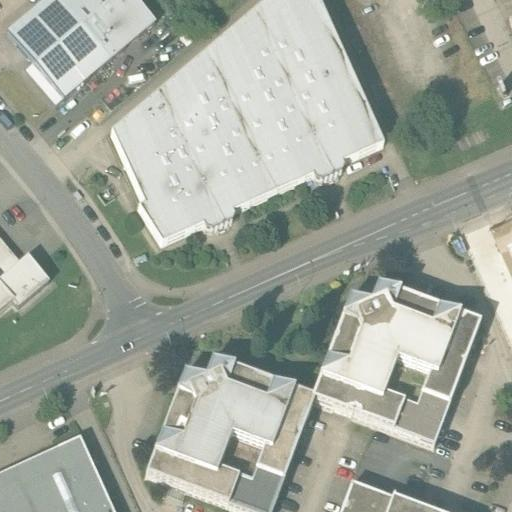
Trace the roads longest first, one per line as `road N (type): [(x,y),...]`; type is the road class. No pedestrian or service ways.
road 1 (unclassified): [(511,184),(129,343)]
road 2 (residential): [(0,131),(132,306),(129,343)]
road 3 (unclassified): [(129,343),(0,402)]
